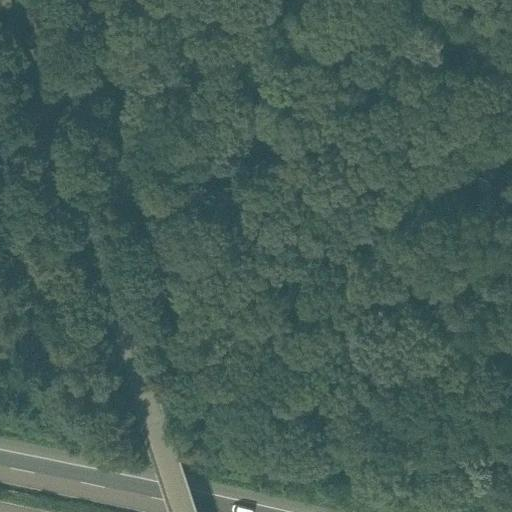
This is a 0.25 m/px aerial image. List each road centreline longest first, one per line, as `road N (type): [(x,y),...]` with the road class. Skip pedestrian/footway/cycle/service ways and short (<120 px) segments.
road 1 (unclassified): [(189,511),(11,0)]
road 2 (motorway): [(224,511),(0,463)]
